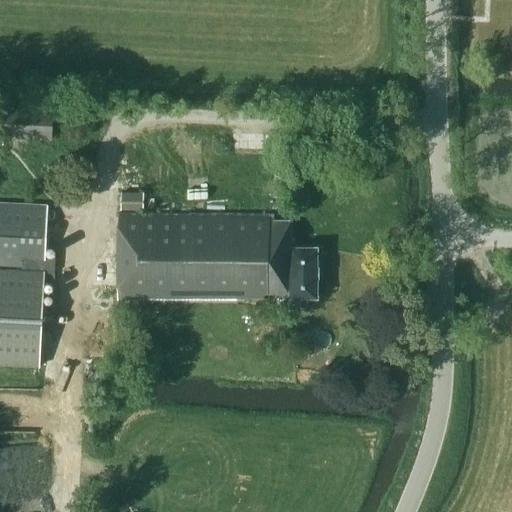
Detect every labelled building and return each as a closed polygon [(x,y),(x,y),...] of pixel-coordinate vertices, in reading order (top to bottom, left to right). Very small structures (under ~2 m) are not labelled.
[(18,109),(5,108),(5,112),(0,112),(0,130),(5,131),(5,135),(51,138),(53,111),(18,109)] [(175,158),(198,159),(199,138),(175,137),(175,158)] [(122,210),(143,210),(143,192),(122,192),(122,210)] [(47,204),(0,202),(0,365),(38,367),(39,348),(47,204)] [(273,213),(190,213),(118,213),(118,299),(262,299),(262,294),(288,294),(288,297),(316,297),(316,246),(290,246),(290,220),(273,220),(273,213)] [(0,385),(0,428),(39,429),(40,386),(0,385)]
